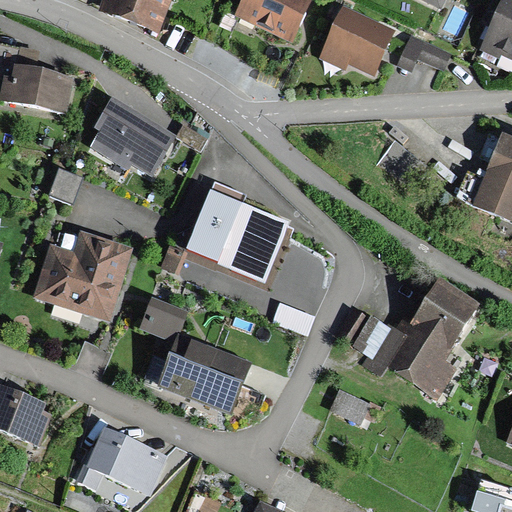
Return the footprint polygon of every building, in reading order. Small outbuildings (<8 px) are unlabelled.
[(101,0),(98,10),(159,33),(171,0),(101,0)] [(313,0),(242,0),(234,20),(291,47),(313,0)] [(417,0),(439,10),(443,0),(417,0)] [(511,0),(502,0),(479,52),(511,63),(511,0)] [(393,35),(342,11),(318,62),(369,85),(393,35)] [(449,57),(409,39),(395,69),(410,75),(416,63),(442,74),(449,57)] [(72,77),(14,66),(12,77),(3,76),(0,90),(0,99),(66,112),(72,77)] [(113,98),(95,127),(101,131),(92,147),(128,170),(133,162),(153,174),(177,137),(113,98)] [(207,139),(183,125),(177,137),(200,151),(207,139)] [(511,143),(502,139),(472,210),(511,226),(511,143)] [(394,148),(384,170),(421,186),(431,163),(394,148)] [(82,177),(60,170),(51,196),(73,204),(82,177)] [(244,196),(213,183),(186,249),(264,281),(288,222),(241,203),(244,196)] [(132,248),(80,232),(74,251),(49,243),(33,296),(110,320),(132,248)] [(477,304),(441,280),(412,324),(403,318),(395,332),(367,313),(349,341),(370,355),(364,363),(382,375),(389,364),(438,396),(455,371),(440,361),(477,304)] [(188,311),(152,297),(140,331),(176,344),(188,311)] [(277,325),(311,337),(318,317),(284,305),(277,325)] [(158,388),(231,417),(253,362),(193,338),(185,358),(172,354),(158,388)] [(45,402),(0,382),(0,427),(37,443),(50,414),(42,410),(45,402)] [(367,404),(339,392),(330,412),(358,424),(367,404)] [(167,456),(105,429),(89,465),(85,464),(76,484),(96,493),(105,474),(150,494),(167,456)] [(511,511),(511,490),(481,481),(472,510),(478,511),(511,511)]
